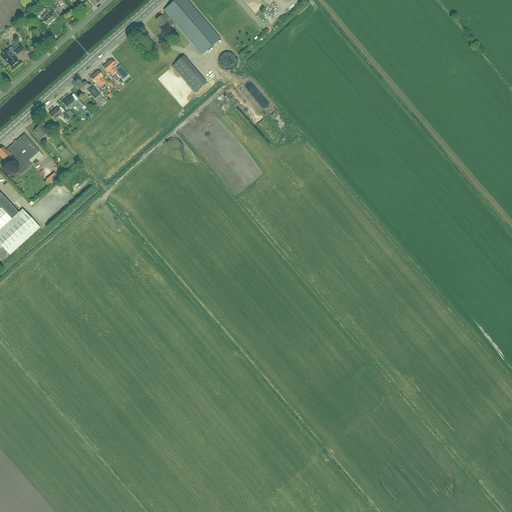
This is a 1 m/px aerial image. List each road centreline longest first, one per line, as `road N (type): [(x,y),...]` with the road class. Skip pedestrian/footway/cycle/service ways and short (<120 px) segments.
road 1 (primary): [(0,140),(159,0)]
road 2 (unclassified): [(0,98),(112,0)]
